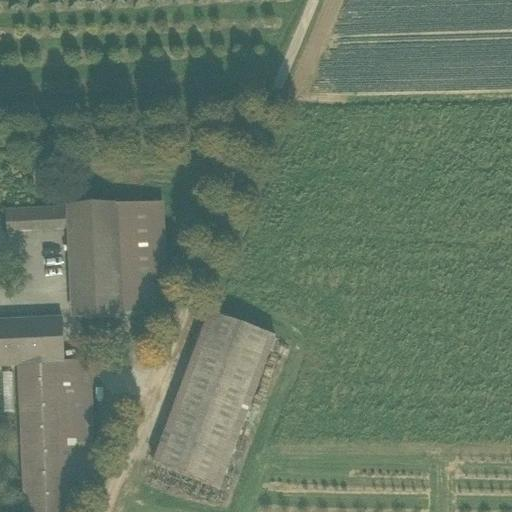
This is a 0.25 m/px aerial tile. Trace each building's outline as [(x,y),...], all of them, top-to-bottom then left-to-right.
[(76,232),(82,323),(136,320),(169,318),(162,200),(131,202),(9,210),(11,236),(76,232)] [(152,465),(218,489),(274,339),(209,314),(152,465)] [(0,367),(22,367),(66,366),(66,365),(65,321),(13,322),(13,329),(0,329),(0,367)] [(94,364),(66,365),(66,366),(69,488),(97,488),(94,364)] [(69,511),(69,488),(66,366),(22,367),(24,511),(69,511)]
